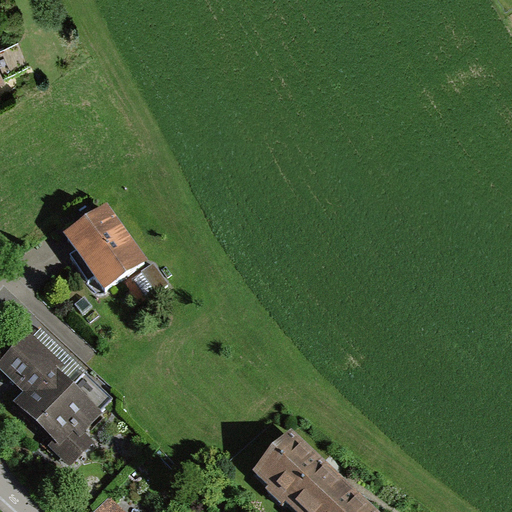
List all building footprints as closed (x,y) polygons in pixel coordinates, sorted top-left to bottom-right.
[(148,263),(108,206),(66,236),(106,293),(148,263)] [(167,283),(153,264),(128,283),(141,301),(167,283)] [(84,432),(103,413),(100,409),(111,398),(86,374),(76,385),(60,370),(66,365),(28,328),(0,357),(0,371),(19,390),(11,398),(54,439),(46,447),(69,469),(95,442),(84,432)] [(375,511),(292,434),(256,473),(272,488),(269,492),(284,507),(286,504),(294,511),(375,511)] [(128,511),(110,494),(91,511),(128,511)]
